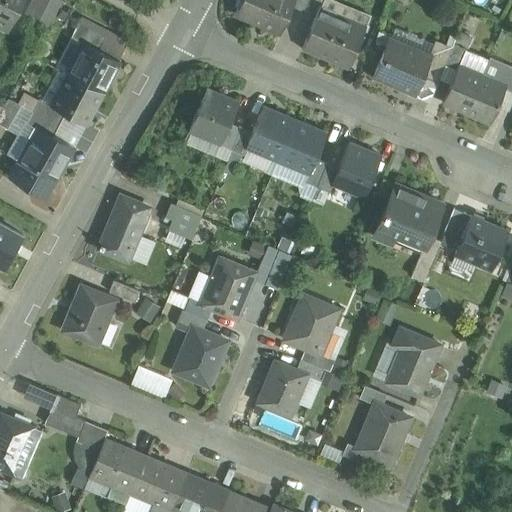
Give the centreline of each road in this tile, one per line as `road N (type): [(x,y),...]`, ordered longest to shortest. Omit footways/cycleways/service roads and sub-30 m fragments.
road 1 (residential): [(5,348),(386,511)]
road 2 (residential): [(5,348),(177,25)]
road 3 (residential): [(511,173),(177,25)]
